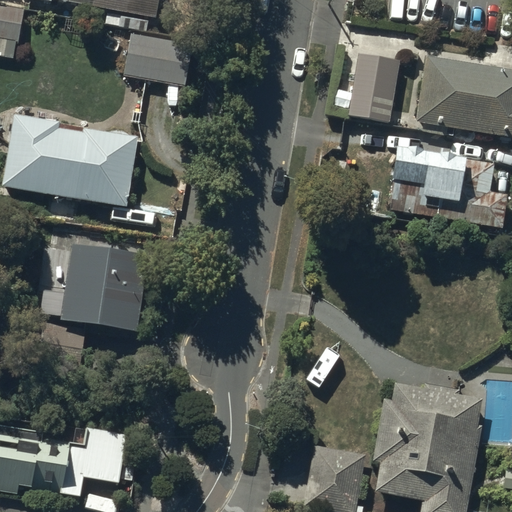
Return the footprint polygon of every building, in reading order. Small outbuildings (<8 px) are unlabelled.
[(50,0),(146,18),(149,0),(50,0)] [(26,16),(0,11),(0,61),(17,65),(26,16)] [(188,50),(130,39),(122,79),(181,90),(188,50)] [(395,62),(358,55),(349,111),(386,117),(395,62)] [(511,75),(426,62),(416,120),(511,135),(511,75)] [(134,142),(15,122),(3,190),(122,210),(134,142)] [(492,174),(398,159),(388,220),(500,238),(505,206),(487,204),(492,174)] [(148,265),(76,254),(66,325),(137,335),(148,265)] [(469,423),(474,398),(394,383),(391,400),(382,398),(371,455),(378,457),(373,484),(424,494),(420,511),(457,511),(475,424),(469,423)] [(122,443),(85,436),(82,452),(40,445),(41,438),(0,430),(0,492),(16,495),(17,488),(77,498),(80,482),(114,487),(122,443)] [(359,455),(313,446),(303,499),(349,508),(359,455)]
